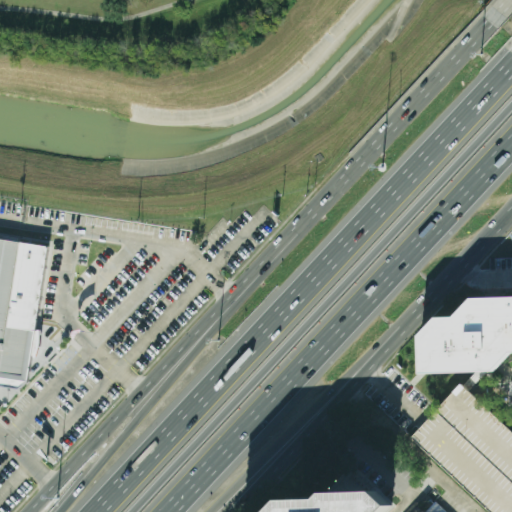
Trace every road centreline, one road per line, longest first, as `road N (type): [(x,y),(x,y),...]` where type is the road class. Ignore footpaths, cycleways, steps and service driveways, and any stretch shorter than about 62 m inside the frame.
road 1 (motorway): [(511,69),(93,511)]
road 2 (motorway): [(511,107),(131,511)]
road 3 (motorway): [(176,511),(511,149)]
road 4 (primary): [(493,14),(234,293)]
road 5 (primary): [(234,293),(30,511)]
road 6 (primary): [(337,397),(511,213)]
road 7 (motorway): [(234,293),(135,468)]
road 8 (motorway): [(211,511),(337,397)]
road 9 (primary): [(230,511),(337,397)]
